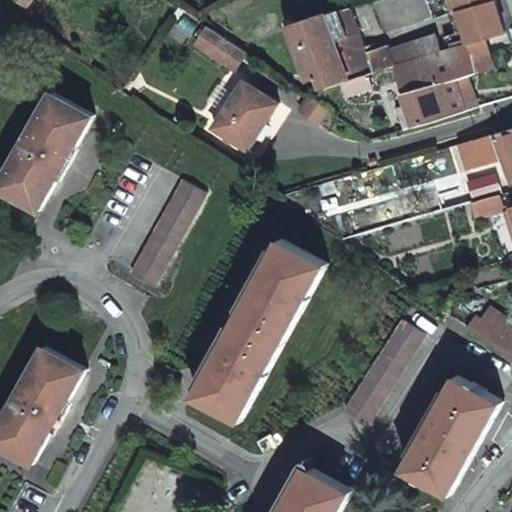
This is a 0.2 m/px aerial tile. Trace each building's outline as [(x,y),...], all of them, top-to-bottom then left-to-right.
[(451,0),(455,9),(458,8),(484,0),(451,0)] [(484,0),(458,8),(469,41),(487,35),(508,28),(498,0),(484,0)] [(320,75),(325,88),(347,81),(372,73),(401,63),(450,47),(448,42),(440,45),(436,35),(391,49),(388,42),(368,49),(353,4),(345,7),(295,22),(301,43),(299,44),(311,77),(320,75)] [(249,52),(213,27),(201,44),(237,69),(249,52)] [(401,63),(411,90),(469,71),(496,62),(487,35),(469,41),(450,47),(401,63)] [(403,106),(409,125),(480,103),(469,71),(411,90),(415,102),(403,106)] [(372,73),(347,81),(350,91),(375,82),(372,73)] [(249,79),(219,126),(253,148),(283,101),(249,79)] [(26,143),(3,182),(43,206),(98,112),(57,89),(33,130),(32,128),(24,142),(26,143)] [(331,110),(309,95),(299,109),(321,125),(331,110)] [(511,128),(492,135),(497,151),(495,153),(500,167),(502,166),(507,183),(511,181),(511,128)] [(469,175),(500,167),(495,153),(497,151),(492,135),(460,145),(469,175)] [(212,191),(189,178),(136,270),(159,283),(212,191)] [(505,192),(474,200),(477,214),(511,203),(511,197),(507,199),(505,192)] [(286,237),(199,392),(244,417),(332,262),(286,237)] [(433,331),(411,315),(351,404),(374,419),(433,331)] [(469,324),(511,353),(511,333),(484,315),(479,321),(474,317),(469,324)] [(18,397),(0,427),(0,439),(36,460),(90,366),(49,342),(27,382),(24,381),(17,395),(18,397)] [(462,372),(408,465),(453,491),(507,399),(462,372)] [(310,462),(281,511),(342,511),(356,488),(310,462)] [(112,511),(158,511),(159,510),(115,502),(112,511)]
